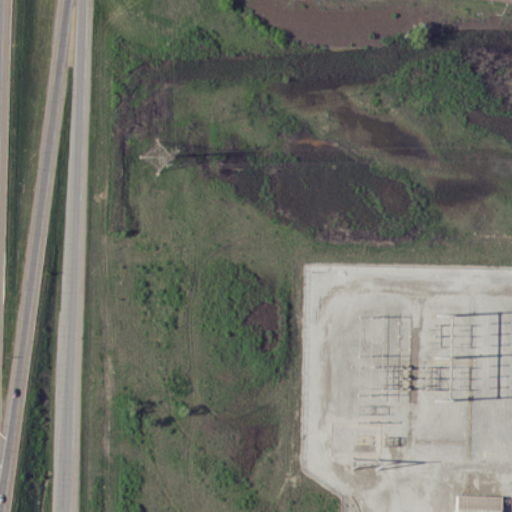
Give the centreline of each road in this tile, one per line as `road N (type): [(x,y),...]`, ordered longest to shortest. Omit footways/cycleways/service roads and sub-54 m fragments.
road 1 (motorway): [(2,511),(68,0)]
road 2 (secondary): [(65,511),(82,0)]
